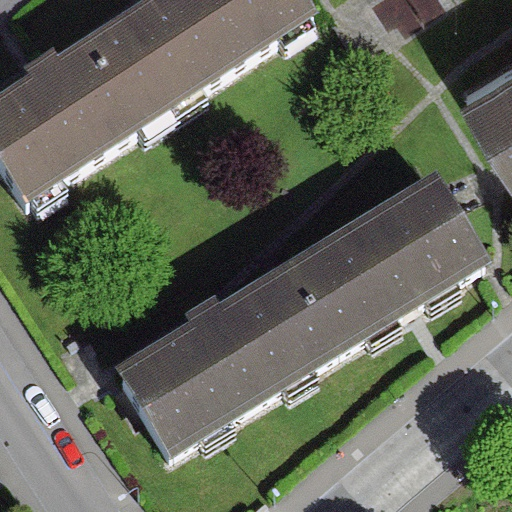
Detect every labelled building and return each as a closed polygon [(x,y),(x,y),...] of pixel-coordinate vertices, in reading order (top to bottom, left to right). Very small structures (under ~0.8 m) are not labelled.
[(167,0),(172,6),(113,45),(164,122),(307,29),(287,0),(167,0)] [(26,90),(31,99),(0,118),(0,181),(22,215),(164,122),(113,45),(55,83),(50,75),(26,90)] [(511,67),(463,97),(508,172),(511,169),(511,67)] [(479,276),(433,201),(288,290),(334,365),(396,327),(393,322),(411,312),(413,316),(479,276)] [(187,340),(192,348),(118,393),(164,468),(334,365),(288,290),(216,333),(211,325),(187,340)]
